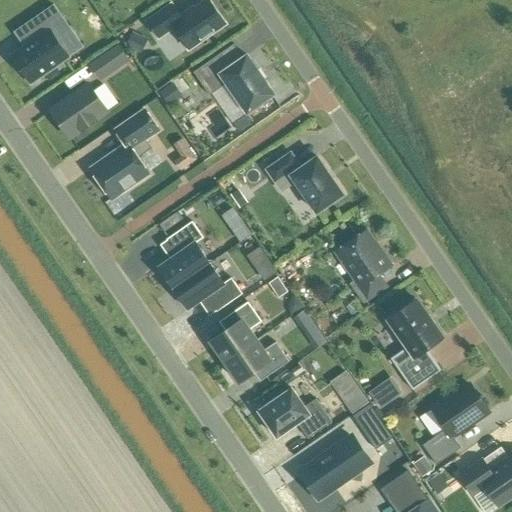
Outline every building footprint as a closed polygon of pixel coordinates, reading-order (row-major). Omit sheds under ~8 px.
[(185,13),(180,16),(172,4),(147,21),(159,38),(175,28),(189,49),(225,24),(208,0),(186,15),(185,13)] [(49,31),(13,56),(32,83),(68,58),(49,31)] [(128,60),(119,47),(91,66),(100,79),(128,60)] [(193,73),(209,96),(227,84),(247,113),(274,94),(247,55),(230,68),(220,54),(193,73)] [(108,112),(89,84),(51,111),(71,139),(108,112)] [(146,139),(159,130),(145,111),(117,131),(127,145),(92,169),(112,198),(149,174),(138,158),(152,148),(146,139)] [(295,181),(317,213),(343,195),(317,157),(301,168),(290,153),(267,169),(282,190),(295,181)] [(230,194),(240,209),(248,203),(238,189),(230,194)] [(174,289),(211,263),(210,263),(196,243),(197,243),(204,238),(193,222),(167,240),(177,254),(159,267),(160,268),(174,288),(173,288),(174,289)] [(350,284),(363,303),(384,288),(376,277),(393,266),(383,251),(379,253),(365,232),(338,250),(358,279),(350,284)] [(211,264),(211,263),(174,289),(188,309),(188,310),(207,297),(217,312),(243,294),(232,278),(225,283),(224,283),(211,264)] [(443,338),(417,300),(416,300),(415,298),(401,307),(403,310),(389,319),(408,347),(391,359),(413,390),(441,371),(426,350),(443,338)] [(225,362),(257,340),(250,330),(262,322),(248,302),(226,318),(232,328),(211,342),(225,362)] [(293,318),(299,326),(310,318),(305,310),(293,318)] [(264,351),(257,340),(225,362),(239,382),(260,367),(267,377),(289,362),(276,342),(264,351)] [(395,373),(372,391),(385,407),(408,390),(395,373)] [(488,403),(485,399),(479,398),(470,385),(449,400),(451,404),(436,414),(447,429),(423,445),(437,465),(461,448),(453,436),(489,412),(487,409),(488,403)] [(341,399),(351,413),(367,402),(357,387),(341,399)] [(298,423),(308,439),(332,422),(316,399),(305,407),(292,388),(259,411),(277,438),(298,423)] [(385,425),(369,436),(376,445),(392,434),(385,425)] [(344,439),(320,456),(322,460),(303,474),(318,496),(338,482),(340,486),(365,469),(362,466),(369,461),(354,439),(347,443),(344,439)] [(424,474),(435,469),(428,454),(416,460),(424,474)] [(482,459),(459,475),(474,496),(485,489),(498,506),(511,496),(511,457),(491,472),(482,459)] [(437,489),(448,485),(441,469),(430,474),(437,489)] [(438,511),(429,499),(428,500),(408,471),(384,487),(401,511),(438,511)]
